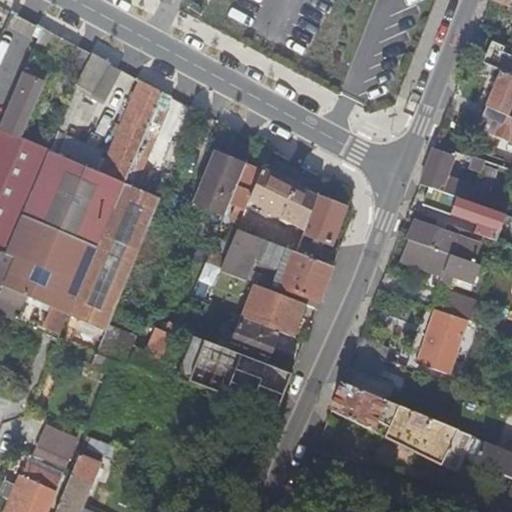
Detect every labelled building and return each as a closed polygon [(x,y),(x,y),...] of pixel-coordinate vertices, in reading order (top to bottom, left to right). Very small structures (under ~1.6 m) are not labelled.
[(33,52),(41,56),(65,69),(77,47),(43,28),(33,52)] [(511,49),(495,42),(493,48),(492,48),(485,63),(511,73),(511,56),(509,55),(511,49)] [(77,47),(65,69),(81,78),(94,56),(77,47)] [(41,56),(33,52),(0,127),(0,129),(20,139),(46,78),(39,75),(42,67),(38,65),(41,56)] [(94,94),(110,65),(94,56),(81,78),(77,86),(94,94)] [(110,65),(94,94),(103,99),(119,70),(110,65)] [(511,137),(511,76),(501,72),(479,124),(511,137)] [(159,105),(163,95),(141,82),(108,161),(101,175),(125,184),(102,236),(98,248),(68,316),(107,333),(161,200),(135,189),(169,109),(159,105)] [(0,252),(5,255),(23,215),(49,152),(20,139),(0,129),(0,252)] [(58,131),(49,152),(50,152),(89,170),(95,156),(100,158),(103,151),(58,131)] [(436,145),(421,185),(431,189),(446,194),(472,203),(475,194),(477,189),(447,180),(456,156),(450,154),(451,150),(436,145)] [(50,152),(49,152),(23,215),(98,248),(102,236),(125,184),(101,175),(108,161),(100,158),(95,156),(89,170),(50,152)] [(193,204),(195,205),(215,155),(213,154),(193,204)] [(246,167),(215,155),(195,205),(225,217),(246,167)] [(471,172),(482,176),(487,162),(476,158),(471,172)] [(475,194),(483,197),(494,165),(487,162),(482,176),(477,189),(475,194)] [(230,217),(242,221),(243,218),(250,200),(262,172),(247,167),(232,204),(235,205),(230,217)] [(318,198),(263,169),(262,172),(250,200),(279,216),(276,224),(282,227),(284,220),(305,231),(318,198)] [(485,227),(491,210),(480,206),(472,203),(446,194),(431,189),(424,205),(431,208),(444,213),(485,227)] [(483,197),(475,194),(472,203),(480,206),(483,197)] [(346,208),(318,197),(318,198),(305,231),(303,235),(332,246),(346,208)] [(444,213),(431,208),(430,212),(443,217),(444,213)] [(491,210),(486,224),(496,228),(502,213),(491,210)] [(27,298),(68,316),(98,248),(23,215),(5,255),(7,255),(14,258),(12,263),(2,288),(27,298)] [(266,242),(271,229),(243,218),(242,221),(241,224),(238,230),(238,231),(264,241),(266,242)] [(409,241),(474,264),(480,245),(445,233),(436,230),(438,224),(439,222),(432,219),(430,227),(416,222),(409,241)] [(436,230),(445,233),(447,225),(439,222),(438,224),(436,230)] [(271,229),(266,242),(276,246),(282,232),(271,227),(271,229)] [(248,283),(264,241),(238,231),(233,242),(227,257),(221,272),(248,283)] [(233,242),(218,236),(212,251),(227,257),(233,242)] [(474,264),(409,241),(402,262),(443,276),(441,281),(450,284),(454,276),(475,283),(481,266),(474,264)] [(291,251),(287,260),(290,261),(280,287),(320,303),(334,268),(291,251)] [(0,291),(1,292),(2,288),(12,263),(0,258),(0,291)] [(287,260),(275,293),(303,304),(317,309),(320,303),(280,287),(290,261),(287,260)] [(275,293),(258,287),(245,319),(260,325),(280,333),(291,337),(303,304),(275,293)] [(1,292),(0,293),(0,308),(60,334),(68,316),(27,298),(2,288),(1,292)] [(477,305),(449,295),(443,313),(468,321),(471,323),(477,305)] [(450,374),(468,321),(443,313),(436,311),(418,363),(450,374)] [(267,366),(280,333),(260,325),(245,319),(243,318),(236,335),(223,330),(216,346),(267,366)] [(146,354),(135,349),(129,364),(160,377),(166,362),(164,361),(178,327),(169,323),(164,333),(156,329),(146,354)] [(364,340),(358,356),(381,364),(388,347),(364,340)] [(216,346),(208,344),(192,385),(275,417),(292,376),(267,366),(216,346)] [(103,356),(98,368),(113,374),(117,362),(103,356)] [(466,459),(476,438),(342,382),(330,410),(459,473),(466,459)] [(77,439),(46,426),(34,453),(65,466),(77,439)] [(474,463),(484,441),(476,438),(466,459),(474,463)] [(484,441),(474,463),(473,464),(502,477),(505,473),(511,475),(511,491),(511,494),(506,493),(501,506),(511,509),(511,452),(506,450),(484,441)] [(79,511),(99,464),(79,456),(72,473),(56,511),(79,511)] [(38,485),(42,473),(26,467),(20,480),(38,487),(39,485),(38,485)] [(6,511),(44,511),(49,503),(58,479),(42,473),(38,485),(39,485),(38,487),(20,480),(16,491),(8,487),(3,499),(11,502),(6,511)]
